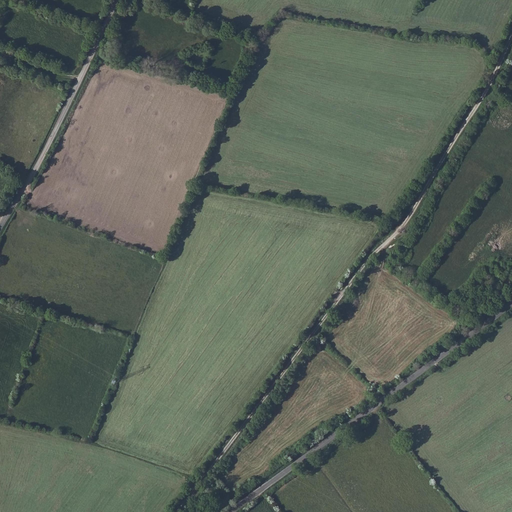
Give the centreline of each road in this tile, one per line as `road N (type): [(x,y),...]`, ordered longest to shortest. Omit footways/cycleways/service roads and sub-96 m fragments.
road 1 (track): [(511,37),(403,226),(360,268),(176,511)]
road 2 (unclassified): [(229,511),(511,303)]
road 3 (unclassified): [(0,228),(71,101),(115,0)]
